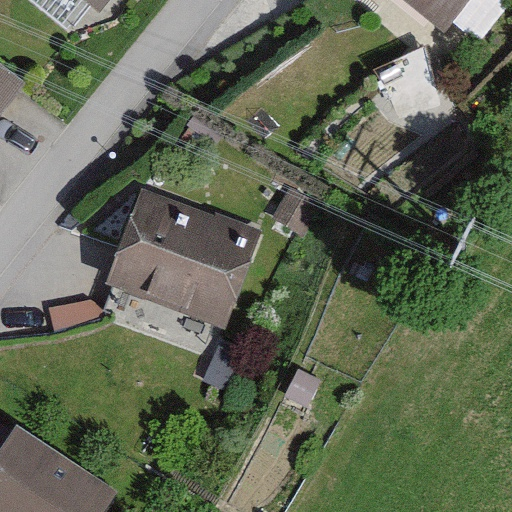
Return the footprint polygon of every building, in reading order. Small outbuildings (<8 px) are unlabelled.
[(72,0),(103,23),(120,0),(72,0)] [(387,0),(437,41),(471,0),(494,0),(501,5),(505,0),(387,0)] [(0,122),(25,91),(0,71),(0,122)] [(255,244),(146,203),(111,294),(220,335),(255,244)] [(114,511),(122,501),(22,434),(0,466),(0,511),(114,511)]
